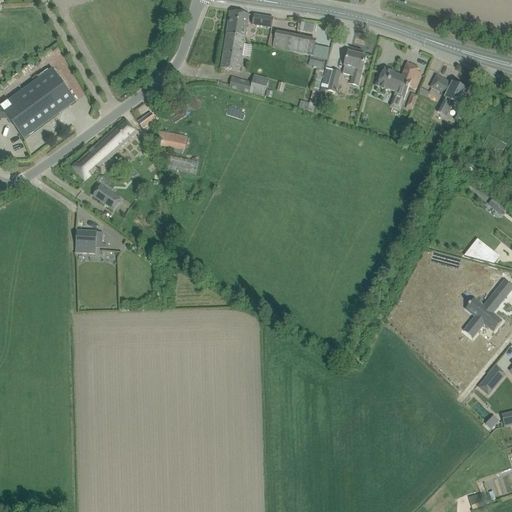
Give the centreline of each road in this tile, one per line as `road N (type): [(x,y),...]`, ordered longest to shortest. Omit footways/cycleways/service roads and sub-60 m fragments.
road 1 (unclassified): [(9,182),(166,71),(199,0)]
road 2 (tertiary): [(470,53),(388,23),(259,0)]
